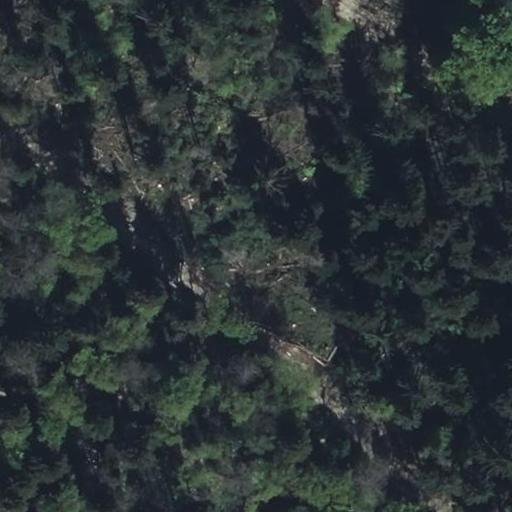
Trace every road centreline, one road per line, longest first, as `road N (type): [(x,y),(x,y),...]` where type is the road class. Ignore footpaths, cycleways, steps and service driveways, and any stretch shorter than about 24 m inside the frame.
road 1 (track): [(0,139),(438,474),(509,511)]
road 2 (track): [(98,511),(0,404)]
